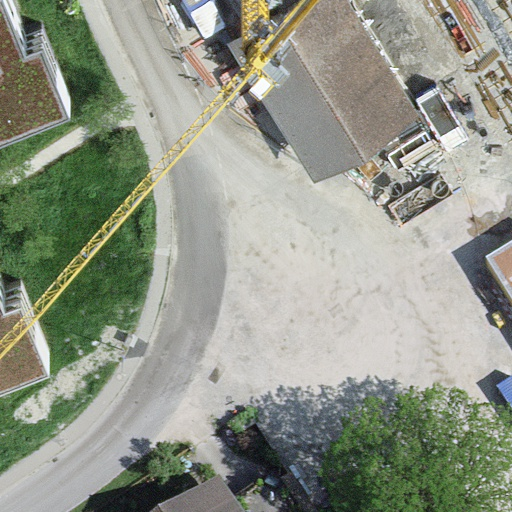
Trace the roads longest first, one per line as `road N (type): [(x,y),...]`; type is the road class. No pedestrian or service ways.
road 1 (residential): [(197,266),(212,337),(242,361),(282,375),(325,370),(380,329),(388,302),(384,267),(361,239),(322,217),(184,184)]
road 2 (residential): [(197,266),(190,321),(136,425),(17,511)]
road 3 (track): [(380,329),(511,500)]
road 4 (residential): [(114,0),(155,87),(184,184)]
